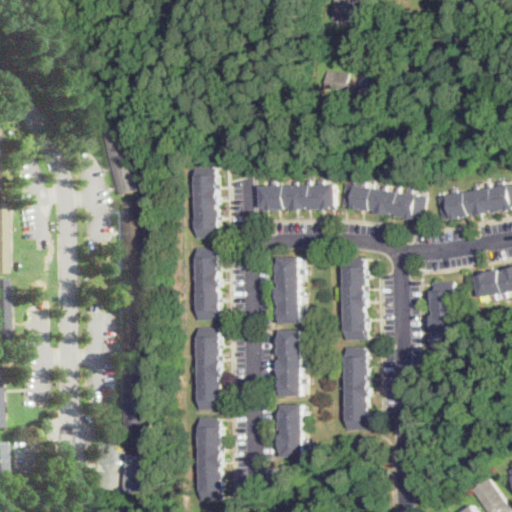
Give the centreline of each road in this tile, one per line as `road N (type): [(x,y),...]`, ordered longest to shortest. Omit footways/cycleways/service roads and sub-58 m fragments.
road 1 (residential): [(0,73),(45,135),(63,177),(71,438)]
road 2 (residential): [(256,479),(248,177)]
road 3 (residential): [(511,236),(439,250),(340,236),(250,239)]
road 4 (residential): [(401,248),(410,511)]
